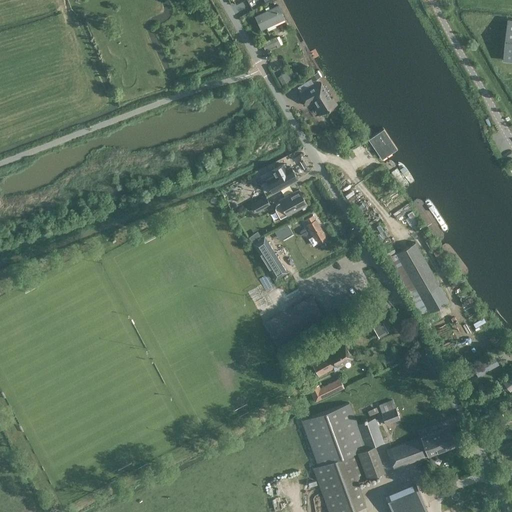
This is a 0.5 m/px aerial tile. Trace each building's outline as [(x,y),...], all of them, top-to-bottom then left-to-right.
[(284,19),(278,6),(255,17),(261,30),(284,19)] [(276,37),(263,44),(266,50),(276,45),(277,48),(280,46),(276,37)] [(287,72),(277,77),(283,88),(294,82),(290,74),(289,75),(287,72)] [(317,72),(310,77),(313,82),(320,77),(317,72)] [(322,113),(337,104),(333,98),(331,99),(322,84),(316,87),(315,85),(300,94),(307,105),(314,101),(322,113)] [(273,192),(273,193),(298,180),(291,167),(287,170),(284,164),(272,171),(275,176),(266,181),(267,181),(269,180),(275,191),(273,192)] [(300,189),(280,200),(280,202),(279,203),(277,204),(276,206),(276,208),(277,209),(281,217),(287,214),(288,215),(308,203),(300,189)] [(266,197),(256,203),(260,210),(270,204),(266,197)] [(319,244),(326,240),(324,236),(325,235),(315,219),(315,220),(313,216),(305,220),(307,224),(306,224),(316,240),(319,244)] [(265,236),(253,243),(275,279),(287,272),(265,236)] [(397,253),(386,259),(420,319),(447,304),(414,245),(397,254),(397,253)] [(392,246),(385,250),(388,255),(396,251),(392,246)] [(324,318),(312,298),(267,323),(279,344),(324,318)] [(387,321),(374,329),(379,338),(393,330),(387,321)] [(351,358),(345,346),(312,364),(319,376),(333,368),(334,370),(338,368),(337,366),(351,358)] [(490,359),(473,369),(477,376),(494,366),(490,359)] [(344,389),(340,380),(321,389),(319,385),(310,389),(315,402),(344,389)] [(381,413),(386,425),(400,419),(395,407),(395,408),(392,400),(379,406),(382,413),(381,413)] [(303,420),(319,466),(314,468),(329,511),(349,511),(364,507),(355,483),(382,473),(373,447),(366,449),(357,425),(350,404),(303,420)] [(384,443),(375,418),(357,425),(366,449),(373,447),(384,443)] [(394,469),(456,446),(449,427),(388,450),(394,469)] [(427,511),(415,481),(386,493),(393,511),(427,511)]
